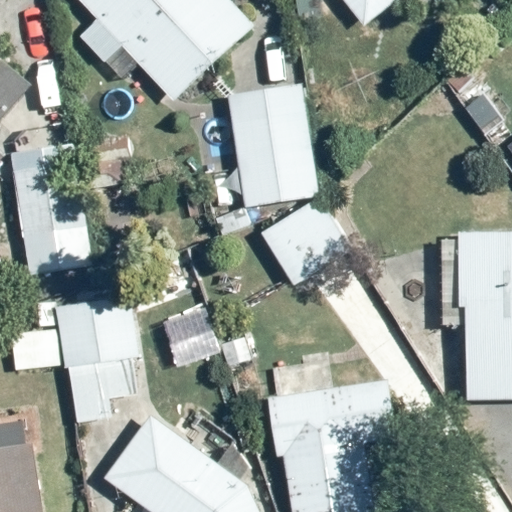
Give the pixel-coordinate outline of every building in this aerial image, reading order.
[(225,0),(81,0),(98,18),(78,37),(104,64),(121,48),(172,102),(251,27),(225,0)] [(341,0),(363,27),(396,0),(341,0)] [(0,120),(32,84),(0,55),(0,159),(2,157),(0,155),(0,120)] [(317,195),(301,83),(229,93),(245,205),(317,195)] [(76,268),(63,142),(13,148),(26,273),(76,268)] [(347,251),(317,198),(260,230),(291,283),(347,251)] [(511,230),(458,232),(459,306),(466,306),(468,400),(511,399),(511,230)] [(135,397),(119,286),(35,298),(39,325),(12,328),(17,368),(66,361),(74,421),(113,415),(111,400),(135,397)] [(216,305),(180,308),(184,355),(221,352),(216,305)] [(389,375),(266,396),(276,456),(283,454),(292,511),(375,511),(364,446),(400,440),(389,375)] [(259,511),(246,482),(150,412),(101,479),(146,511),(259,511)] [(0,511),(41,511),(32,445),(0,449),(0,511)]
